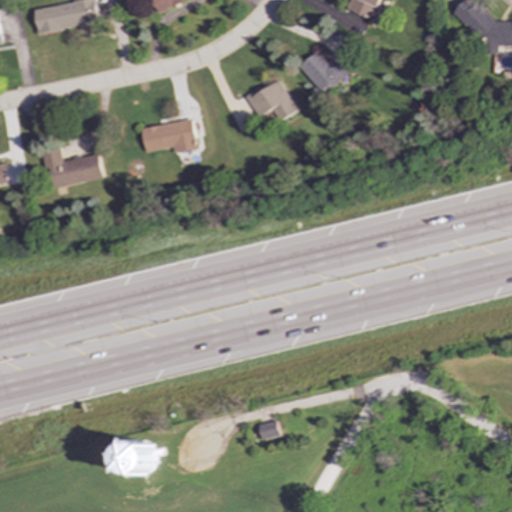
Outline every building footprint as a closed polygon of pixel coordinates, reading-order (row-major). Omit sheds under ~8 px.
[(84,0),(36,8),(40,34),(82,27),(82,30),(102,27),(97,0),(84,0)] [(151,0),(158,14),(186,0),(151,0)] [(353,0),(349,10),(374,21),(382,0),(353,0)] [(457,0),(457,20),(475,20),(474,52),(500,53),(500,46),(511,46),(511,19),(480,19),(480,0),(457,0)] [(300,67),(322,92),(330,86),(332,88),(357,66),(342,51),(329,63),(318,51),(300,67)] [(296,113),(283,82),(250,96),(260,119),(267,115),(271,123),(296,113)] [(143,129),(147,153),(173,148),(174,153),(197,149),(192,119),(143,129)] [(104,179),(99,154),(64,161),(62,149),(45,152),(52,189),(104,179)] [(6,162),(0,162),(0,184),(8,183),(6,162)] [(260,424),(264,441),(282,436),(278,420),(260,424)] [(160,471),(155,441),(122,446),(127,476),(160,471)]
